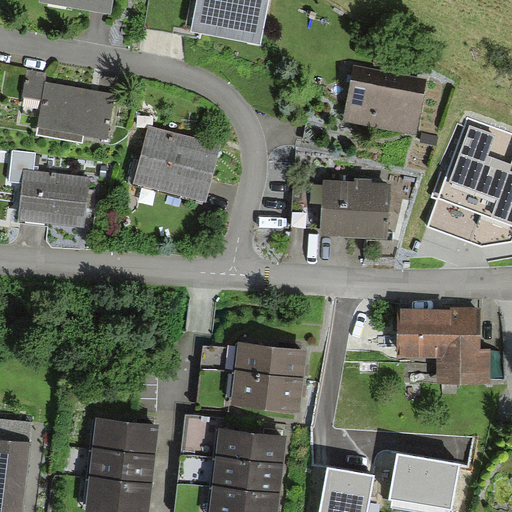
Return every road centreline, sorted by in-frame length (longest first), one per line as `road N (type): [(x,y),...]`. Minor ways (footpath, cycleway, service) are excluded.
road 1 (residential): [(231,275),(253,157),(242,118),(217,87),(177,69),(0,41)]
road 2 (residential): [(231,275),(511,278)]
road 3 (residential): [(198,274),(159,511)]
road 4 (residential): [(0,262),(198,274)]
